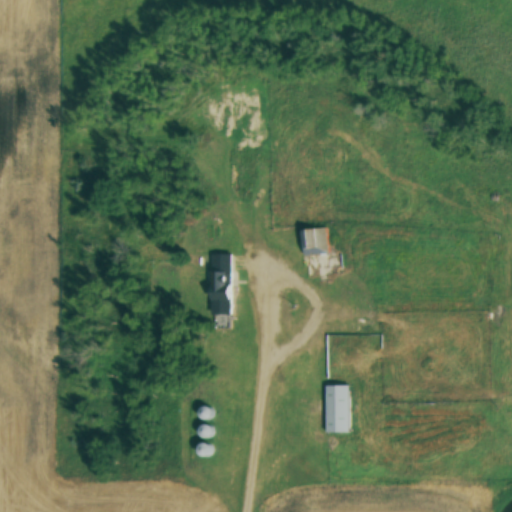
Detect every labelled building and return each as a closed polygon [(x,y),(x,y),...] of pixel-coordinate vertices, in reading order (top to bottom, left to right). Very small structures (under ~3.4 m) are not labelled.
[(220,131),(201,131),(201,145),(220,145),(220,131)] [(297,201),(266,201),(266,215),(297,215),(297,201)] [(306,253),(330,253),(330,227),(306,227),(306,253)] [(211,313),(232,312),(232,252),(211,253),(211,313)] [(325,431),(349,431),(349,384),(325,384),(325,431)]
